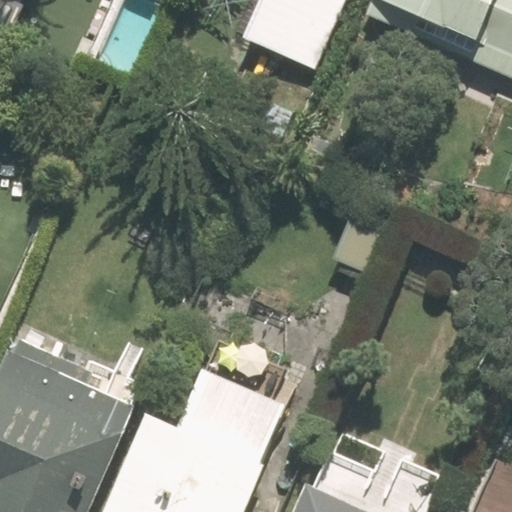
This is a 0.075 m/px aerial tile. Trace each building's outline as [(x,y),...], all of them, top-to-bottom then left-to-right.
[(315,78),(347,0),(251,0),(233,44),(315,78)] [(511,0),(369,0),(366,10),(481,58),(475,72),(511,87),(511,0)] [(373,281),(392,234),(350,217),(331,263),(373,281)] [(0,511),(90,511),(132,412),(88,394),(93,382),(9,347),(0,367),(0,511)] [(142,422),(104,511),(245,511),(286,413),(199,377),(175,435),(142,422)] [(441,511),(453,484),(327,432),(294,511),(441,511)]
